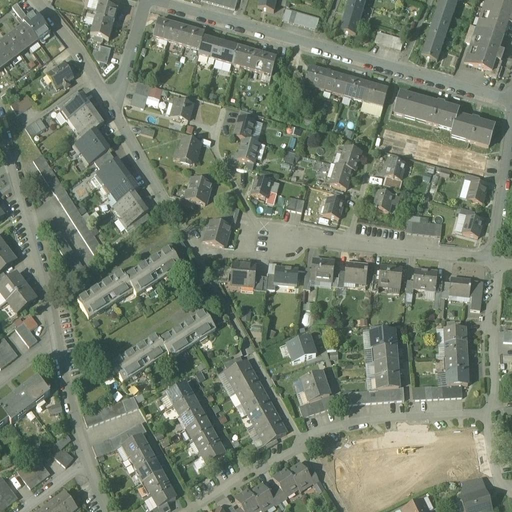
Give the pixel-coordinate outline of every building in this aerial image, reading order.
[(18,4),(26,19),(34,15),(26,0),(18,4)] [(201,0),(201,3),(234,12),(237,1),(234,0),(201,0)] [(273,15),(276,0),(259,0),(257,11),(273,15)] [(440,0),(436,14),(431,29),(426,44),(420,59),(436,64),(441,49),(446,34),(452,19),(457,4),(458,0),(440,0)] [(485,0),(475,30),(484,33),(495,0),(485,0)] [(511,12),(511,0),(495,0),(484,33),(503,39),(508,25),(511,26),(511,17),(511,12)] [(348,3),(343,18),(359,23),(364,8),(348,3)] [(12,10),(23,24),(27,21),(17,6),(12,10)] [(99,6),(94,22),(113,27),(117,12),(113,10),(113,9),(105,7),(105,8),(99,6)] [(282,23),(315,32),(318,21),(286,12),(282,23)] [(36,42),(38,44),(50,35),(35,15),(27,21),(23,24),(24,27),(36,42)] [(355,39),(359,23),(343,18),(339,34),(355,39)] [(108,43),(113,27),(94,22),(90,38),(94,39),(92,44),(101,46),(102,41),(108,43)] [(152,40),(168,45),(173,27),(157,23),(152,40)] [(24,27),(16,33),(27,49),(36,42),(24,27)] [(204,36),(173,27),(168,45),(199,53),(202,41),(204,36)] [(464,45),(470,47),(475,30),(470,28),(464,45)] [(491,74),(494,66),(475,60),(484,33),(475,30),(470,47),(463,65),(486,72),(491,74)] [(19,55),(27,49),(16,33),(7,40),(19,55)] [(503,39),(484,33),(475,60),(494,66),(495,62),(498,52),(503,39)] [(374,46),(400,53),(403,43),(377,35),(374,46)] [(0,47),(10,61),(19,55),(7,40),(0,44),(0,47)] [(237,50),(202,41),(199,53),(197,58),(232,68),(237,50)] [(27,49),(29,51),(38,44),(36,42),(27,49)] [(41,49),(38,44),(29,51),(32,56),(41,49)] [(0,65),(2,68),(10,61),(0,47),(0,65)] [(29,51),(27,49),(19,55),(20,57),(29,51)] [(99,49),(98,54),(98,55),(108,58),(110,52),(99,49)] [(276,61),(237,50),(232,68),(271,79),(276,61)] [(503,54),(498,52),(495,62),(500,64),(503,54)] [(106,66),(108,58),(98,55),(98,54),(93,53),(92,57),(96,63),(106,66)] [(20,57),(19,55),(10,61),(12,63),(19,58),(20,57)] [(22,62),(19,58),(12,63),(15,67),(22,62)] [(12,63),(10,61),(2,68),(3,70),(12,63)] [(500,67),(494,66),(491,74),(486,72),(484,76),(495,80),(500,67)] [(46,79),(56,92),(62,88),(65,91),(69,88),(66,85),(73,81),(64,67),(46,79)] [(303,88),(323,94),(328,76),(308,70),(305,80),(303,88)] [(348,81),(328,76),(323,94),(343,99),(348,81)] [(294,92),(302,94),(303,88),(305,80),(298,78),(294,92)] [(367,87),(348,81),(343,99),(362,105),(367,87)] [(136,85),(135,91),(148,94),(150,89),(136,85)] [(387,92),(367,87),(362,105),(382,110),(387,92)] [(135,91),(133,96),(147,100),(148,94),(135,91)] [(67,100),(71,105),(80,98),(77,93),(67,100)] [(133,96),(131,102),(145,106),(147,100),(133,96)] [(450,139),(488,149),(494,129),(477,124),(478,122),(472,120),(471,122),(457,118),(458,112),(443,108),(443,106),(437,104),(437,106),(399,96),(393,116),(452,133),(450,139)] [(62,111),(69,122),(89,108),(81,97),(80,98),(71,105),(62,111)] [(25,99),(20,102),(26,111),(31,108),(25,99)] [(67,100),(57,108),(61,112),(62,111),(71,105),(67,100)] [(21,115),(26,111),(20,102),(15,105),(21,115)] [(143,112),(145,106),(131,102),(130,108),(143,112)] [(173,120),(187,124),(192,107),(177,103),(173,120)] [(16,118),(21,115),(15,105),(10,109),(16,118)] [(96,117),(89,108),(69,122),(77,131),(96,117)] [(59,114),(66,123),(66,124),(69,122),(62,111),(61,112),(59,114)] [(61,127),(66,123),(59,114),(54,118),(61,127)] [(238,120),(255,125),(256,118),(240,114),(238,120)] [(77,131),(84,141),(95,133),(103,127),(96,117),(77,131)] [(233,140),(242,143),(249,144),(255,125),(238,120),(233,140)] [(40,121),(35,125),(41,134),(46,131),(40,121)] [(77,131),(69,122),(66,124),(73,134),(77,131)] [(36,137),(41,134),(35,125),(30,128),(36,137)] [(31,140),(36,137),(30,128),(25,131),(31,140)] [(139,137),(152,140),(154,134),(141,130),(139,137)] [(84,141),(77,131),(73,134),(80,143),(84,141)] [(102,142),(95,133),(84,141),(80,143),(76,147),(83,157),(102,142)] [(109,153),(102,142),(83,157),(90,167),(94,164),(108,153),(109,153)] [(177,163),(194,168),(200,146),(182,142),(177,163)] [(259,147),(249,144),(242,143),(237,162),(253,167),(259,147)] [(72,149),(79,159),(83,157),(76,147),(72,149)] [(345,149),(339,169),(352,173),(355,174),(361,154),(345,149)] [(94,164),(97,169),(112,158),(108,153),(94,164)] [(90,167),(83,157),(79,159),(87,169),(90,167)] [(33,164),(54,198),(64,192),(42,158),(33,164)] [(115,163),(112,158),(97,169),(101,174),(115,163)] [(97,176),(104,186),(124,172),(116,162),(115,163),(101,174),(97,176)] [(385,179),(400,183),(405,166),(389,162),(384,179),(385,179)] [(345,193),(352,173),(339,169),(336,168),(335,169),(329,188),(345,193)] [(131,182),(124,172),(104,186),(112,196),(131,182)] [(94,179),(101,189),(104,186),(97,176),(94,179)] [(471,185),(477,186),(479,181),(465,177),(463,183),(471,185)] [(385,179),(382,189),(399,193),(402,184),(400,183),(385,179)] [(195,205),(204,208),(208,195),(209,196),(211,187),(191,181),(188,194),(186,193),(183,202),(195,205)] [(251,198),(266,202),(268,195),(271,185),(256,181),(251,198)] [(138,191),(131,182),(112,196),(119,206),(133,195),(138,191)] [(271,185),(268,195),(276,197),(279,187),(271,185)] [(466,202),(482,207),(487,189),(477,186),(471,185),(466,202)] [(101,189),(108,198),(112,196),(104,186),(101,189)] [(55,197),(99,265),(107,259),(105,256),(94,239),(88,229),(81,218),(75,208),(65,193),(64,192),(55,197)] [(372,211),(388,216),(393,199),(377,194),(372,211)] [(140,205),(133,195),(119,206),(115,208),(114,209),(121,219),(140,205)] [(274,204),(276,197),(268,195),(266,202),(274,204)] [(119,206),(112,196),(108,198),(115,208),(119,206)] [(343,206),(344,206),(346,200),(334,196),(333,202),(343,205),(343,206)] [(284,212),(290,213),(292,201),(286,200),(284,212)] [(290,213),(295,214),(298,203),(292,201),(290,213)] [(323,218),(338,222),(343,206),(343,205),(333,202),(327,201),(323,218)] [(181,209),(193,213),(195,205),(183,202),(181,209)] [(304,204),(298,203),(295,214),(301,216),(304,204)] [(148,215),(140,205),(121,219),(128,229),(132,226),(146,216),(148,215)] [(125,231),(128,229),(121,219),(114,209),(111,212),(118,221),(125,231)] [(226,209),(222,221),(221,227),(230,229),(234,230),(236,225),(239,213),(226,209)] [(466,219),(472,221),(474,215),(461,211),(459,218),(466,220),(466,219)] [(132,226),(135,231),(150,220),(146,216),(132,226)] [(461,236),(477,241),(482,223),(472,221),(466,219),(466,220),(461,236)] [(42,226),(45,231),(54,225),(51,220),(42,226)] [(202,245),(223,251),(227,238),(228,239),(230,229),(221,227),(211,224),(207,237),(205,236),(202,245)] [(45,231),(77,279),(85,273),(54,225),(45,231)] [(171,251),(177,260),(185,254),(180,246),(171,251)] [(15,264),(5,251),(0,255),(0,273),(1,273),(14,263),(15,264)] [(77,305),(88,321),(132,293),(136,298),(180,269),(169,253),(125,281),(122,276),(77,305)] [(312,281),(331,283),(332,280),(333,264),(313,262),(312,272),(312,273),(313,273),(312,281)] [(344,284),(365,286),(365,285),(363,284),(364,277),(366,277),(367,275),(366,275),(366,268),(367,268),(367,267),(345,265),(344,274),(343,284),(344,284)] [(241,294),(253,295),(253,293),(253,287),(254,287),(255,279),(256,269),(240,267),(240,268),(232,267),(230,288),(241,289),(241,294)] [(378,289),(387,290),(387,288),(399,289),(401,271),(379,269),(378,279),(377,289),(378,289)] [(294,290),(295,290),(297,273),(275,271),(275,272),(278,272),(278,277),(275,277),(274,288),(275,288),(288,289),(288,286),(294,287),(294,290)] [(303,293),(309,293),(309,289),(310,281),(312,281),(313,273),(312,273),(312,272),(305,271),(303,293)] [(434,294),(435,294),(436,284),(437,275),(414,273),(413,284),(412,291),(413,291),(425,292),(425,293),(434,294)] [(0,309),(7,304),(9,302),(26,289),(16,276),(15,277),(17,278),(6,286),(0,290),(0,309)] [(267,276),(267,280),(266,293),(274,293),(275,288),(274,288),(275,277),(267,276)] [(266,295),(266,293),(267,280),(255,279),(254,287),(253,287),(253,293),(266,295)] [(310,281),(309,289),(331,291),(331,290),(331,283),(312,281),(310,281)] [(457,299),(469,300),(470,291),(469,291),(470,284),(450,282),(449,285),(448,296),(449,296),(457,296),(457,299)] [(343,290),(345,290),(365,292),(365,286),(344,284),(343,290)] [(449,285),(442,285),(436,284),(435,294),(434,294),(434,299),(440,300),(440,301),(449,302),(449,296),(448,296),(449,285)] [(482,285),(470,284),(469,291),(470,291),(469,300),(471,300),(470,314),(478,315),(482,285)] [(36,302),(26,289),(9,302),(17,313),(15,315),(17,317),(16,315),(34,301),(35,303),(36,302)] [(345,290),(343,290),(343,291),(337,290),(336,297),(345,298),(345,290)] [(9,302),(7,304),(15,315),(17,313),(9,302)] [(301,306),(301,312),(311,314),(312,306),(306,305),(306,306),(301,306)] [(250,314),(242,313),(241,323),(249,324),(250,314)] [(111,369),(122,386),(167,357),(170,362),(214,333),(203,316),(159,345),(156,340),(111,369)] [(23,325),(26,329),(34,323),(30,318),(22,324),(23,325)] [(37,328),(34,323),(26,329),(29,334),(37,328)] [(15,332),(25,345),(33,339),(29,334),(26,329),(23,325),(15,332)] [(331,331),(322,331),(322,339),(331,339),(331,331)] [(444,332),(445,347),(465,346),(464,331),(444,332)] [(275,334),(269,332),(266,339),(272,341),(275,334)] [(371,352),(374,351),(395,350),(393,333),(388,334),(380,334),(370,335),(371,352)] [(511,333),(503,333),(503,345),(511,345),(511,333)] [(363,352),(371,352),(370,335),(362,336),(363,352)] [(321,338),(315,340),(317,347),(323,345),(321,338)] [(25,345),(29,350),(37,343),(36,341),(33,339),(25,345)] [(309,340),(286,348),(289,357),(292,366),(315,359),(309,340)] [(3,341),(0,342),(0,353),(9,365),(17,359),(3,341)] [(445,347),(445,361),(466,360),(465,346),(445,347)] [(289,357),(286,348),(279,350),(282,359),(289,357)] [(374,351),(375,365),(396,364),(395,350),(374,351)] [(371,352),(363,352),(365,366),(375,365),(374,351),(371,352)] [(0,371),(9,365),(0,353),(0,371)] [(231,363),(239,360),(242,359),(240,353),(228,357),(231,363)] [(337,355),(329,355),(329,363),(337,363),(337,355)] [(223,366),(227,374),(243,366),(239,360),(231,363),(223,366)] [(443,375),(446,375),(466,374),(466,360),(445,361),(446,368),(443,368),(443,375)] [(225,376),(231,386),(251,375),(245,364),(243,366),(227,374),(225,376)] [(375,365),(376,379),(397,378),(396,364),(375,365)] [(310,367),(312,376),(323,374),(321,365),(310,367)] [(375,365),(365,366),(366,380),(376,379),(375,365)] [(467,388),(466,374),(446,375),(447,389),(449,389),(455,389),(461,388),(467,388)] [(201,375),(195,378),(199,385),(205,382),(201,375)] [(257,385),(251,375),(231,386),(236,396),(257,385)] [(223,390),(231,386),(225,376),(218,379),(223,390)] [(300,383),(304,395),(325,388),(321,376),(300,383)] [(398,392),(397,378),(376,379),(377,394),(381,393),(387,393),(393,392),(398,392)] [(376,379),(366,380),(367,394),(369,394),(375,394),(377,394),(376,379)] [(0,429),(8,423),(11,427),(50,397),(37,380),(0,408),(0,429)] [(304,395),(300,383),(292,385),(296,397),(304,395)] [(263,395),(257,385),(236,396),(242,407),(263,395)] [(166,397),(173,409),(191,399),(184,386),(166,397)] [(229,400),(236,396),(231,386),(223,390),(229,400)] [(329,399),(325,388),(304,395),(308,406),(310,406),(315,404),(321,402),(327,400),(329,399)] [(412,403),(426,402),(425,390),(411,391),(412,403)] [(398,392),(393,392),(394,404),(404,404),(403,392),(398,392)] [(268,406),(263,395),(242,407),(248,417),(268,406)] [(308,406),(304,395),(296,397),(300,409),(304,408),(308,406)] [(345,408),(358,407),(357,395),(341,397),(345,408)] [(236,396),(229,400),(235,411),(236,410),(242,407),(236,396)] [(329,399),(327,400),(331,412),(336,410),(332,398),(329,399)] [(173,409),(179,421),(198,411),(191,399),(173,409)] [(133,400),(128,402),(132,413),(138,411),(135,405),(133,400)] [(325,414),(331,412),(327,400),(321,402),(325,414)] [(122,404),(126,415),(132,413),(128,402),(122,404)] [(319,415),(325,414),(321,402),(315,404),(319,415)] [(122,404),(116,406),(120,417),(126,415),(122,404)] [(314,417),(319,415),(315,404),(310,406),(314,417)] [(116,406),(111,408),(115,419),(120,417),(116,406)] [(274,416),(268,406),(248,417),(254,427),(274,416)] [(308,419),(314,417),(310,406),(308,406),(304,408),(308,419)] [(242,407),(236,410),(242,421),(248,417),(242,407)] [(111,408),(105,410),(109,421),(115,419),(111,408)] [(302,421),(308,419),(304,408),(300,409),(298,410),(302,421)] [(105,410),(99,412),(104,424),(109,421),(105,410)] [(179,421),(186,433),(204,423),(198,411),(179,421)] [(99,412),(94,414),(98,426),(104,424),(99,412)] [(94,414),(88,416),(92,428),(98,426),(94,414)] [(87,430),(92,428),(88,416),(83,419),(87,430)] [(280,426),(274,416),(254,427),(259,438),(280,426)] [(186,433),(193,445),(211,434),(204,423),(186,433)] [(141,425),(136,428),(141,438),(146,436),(147,435),(141,425)] [(286,437),(280,426),(259,438),(265,448),(286,437)] [(251,442),(259,438),(254,427),(246,432),(251,442)] [(140,439),(141,438),(136,428),(130,431),(136,441),(140,439)] [(131,444),(136,441),(130,431),(125,434),(131,444)] [(126,447),(131,444),(125,434),(120,437),(126,447)] [(193,445),(199,456),(217,446),(211,434),(193,445)] [(438,436),(439,466),(473,465),(472,434),(438,436)] [(67,437),(56,444),(60,451),(71,444),(67,437)] [(123,449),(126,447),(120,437),(115,440),(120,451),(123,449)] [(259,438),(251,442),(257,453),(265,448),(259,438)] [(123,449),(130,461),(148,451),(140,439),(136,441),(131,444),(126,447),(123,449)] [(113,453),(120,451),(115,440),(109,442),(113,453)] [(108,455),(113,453),(109,442),(103,444),(108,455)] [(102,457),(108,455),(103,444),(98,446),(102,457)] [(96,459),(102,457),(98,446),(92,448),(93,451),(96,459)] [(224,458),(217,446),(199,456),(206,468),(224,458)] [(426,447),(392,449),(394,479),(428,477),(426,447)] [(148,451),(130,461),(137,473),(154,464),(148,451)] [(51,458),(60,466),(68,457),(63,452),(51,458)] [(73,461),(68,457),(60,466),(65,470),(73,461)] [(381,459),(337,460),(338,490),(382,489),(381,459)] [(130,477),(137,473),(130,461),(123,465),(130,477)] [(32,475),(36,479),(46,472),(39,464),(28,469),(32,475)] [(137,473),(140,480),(144,486),(161,476),(154,464),(137,473)] [(300,466),(287,475),(297,491),(299,494),(312,486),(312,485),(306,475),(300,466)] [(17,474),(23,482),(32,475),(28,469),(17,474)] [(312,486),(313,488),(318,484),(312,471),(306,475),(312,485),(312,486)] [(49,477),(46,472),(36,479),(40,484),(49,477)] [(285,499),(297,491),(287,475),(286,472),(272,481),(278,490),(284,499),(285,499)] [(36,479),(32,475),(23,482),(26,487),(36,479)] [(144,486),(150,498),(168,488),(161,476),(144,486)] [(440,480),(442,488),(459,485),(458,477),(440,480)] [(40,484),(36,479),(26,487),(30,492),(40,484)] [(465,484),(469,497),(483,492),(479,481),(465,484)] [(10,492),(7,487),(0,491),(0,498),(0,499),(10,492)] [(175,501),(168,488),(150,498),(158,511),(166,507),(175,501)] [(262,488),(249,496),(259,511),(264,511),(274,506),(268,496),(262,488)] [(278,490),(273,493),(281,505),(286,501),(285,499),(284,499),(278,490)] [(14,497),(10,492),(0,499),(4,504),(14,497)] [(463,499),(467,511),(489,511),(483,492),(469,497),(463,499)] [(259,511),(249,496),(248,493),(234,502),(240,511),(259,511)] [(275,508),(281,505),(273,493),(268,496),(274,506),(275,508)] [(386,503),(390,510),(406,502),(403,495),(386,503)] [(64,496),(53,504),(58,511),(75,511),(76,511),(64,496)] [(18,502),(14,497),(4,504),(8,509),(18,502)] [(426,500),(421,502),(426,511),(430,510),(431,510),(426,500)] [(426,511),(421,502),(402,511),(401,511),(426,511)]
